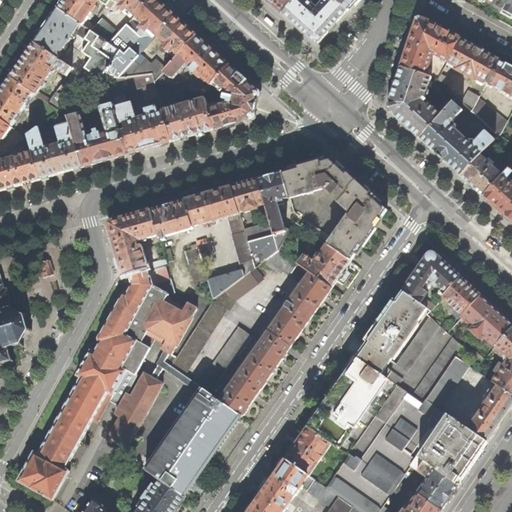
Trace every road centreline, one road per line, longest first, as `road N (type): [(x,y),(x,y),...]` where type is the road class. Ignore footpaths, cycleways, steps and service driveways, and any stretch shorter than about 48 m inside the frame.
road 1 (residential): [(431,200),(212,511)]
road 2 (residential): [(0,460),(101,279),(90,204)]
road 3 (residential): [(90,204),(105,192),(312,132),(332,106)]
road 4 (secondary): [(332,106),(215,0)]
road 5 (secondary): [(431,200),(332,106)]
road 6 (residential): [(332,106),(371,57),(393,0)]
